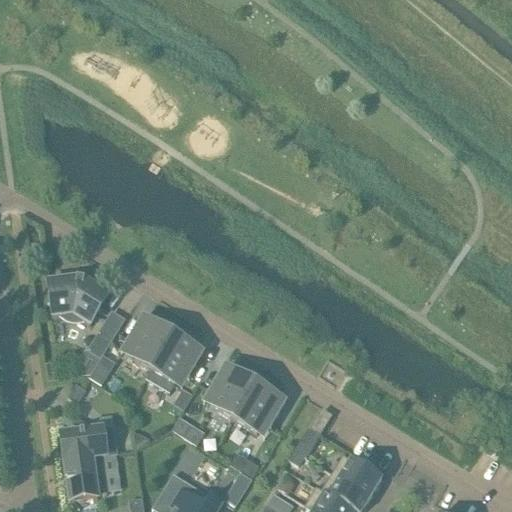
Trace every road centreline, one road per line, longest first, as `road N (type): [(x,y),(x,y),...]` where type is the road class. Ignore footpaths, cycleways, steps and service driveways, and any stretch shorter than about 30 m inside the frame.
road 1 (residential): [(455,478),(0,198)]
road 2 (residential): [(0,301),(28,511)]
